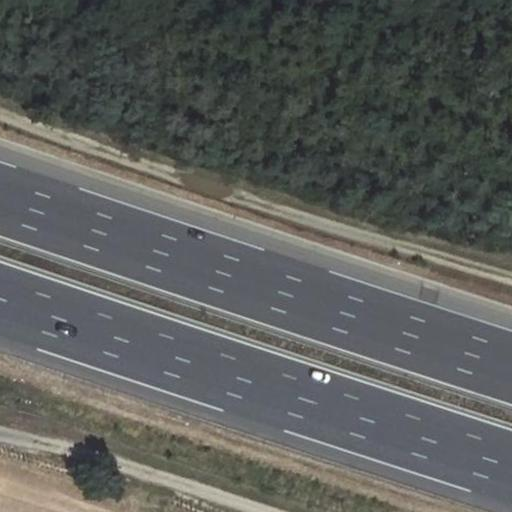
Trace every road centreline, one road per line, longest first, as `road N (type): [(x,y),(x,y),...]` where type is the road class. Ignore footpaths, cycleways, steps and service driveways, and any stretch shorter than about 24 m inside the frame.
road 1 (motorway): [(0,299),(511,468)]
road 2 (motorway): [(511,367),(0,198)]
road 3 (track): [(0,111),(364,238),(511,279)]
road 4 (track): [(0,437),(115,460),(281,511)]
